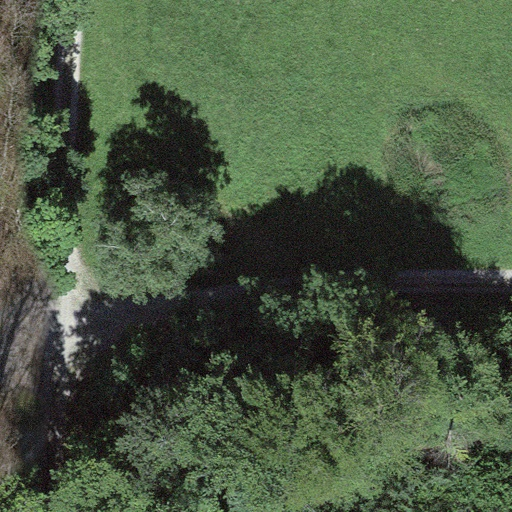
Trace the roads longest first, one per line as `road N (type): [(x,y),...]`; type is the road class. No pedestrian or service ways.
road 1 (track): [(511,282),(231,299),(39,345),(0,334)]
road 2 (track): [(0,375),(39,345),(61,266),(75,0)]
road 3 (track): [(39,345),(28,511)]
